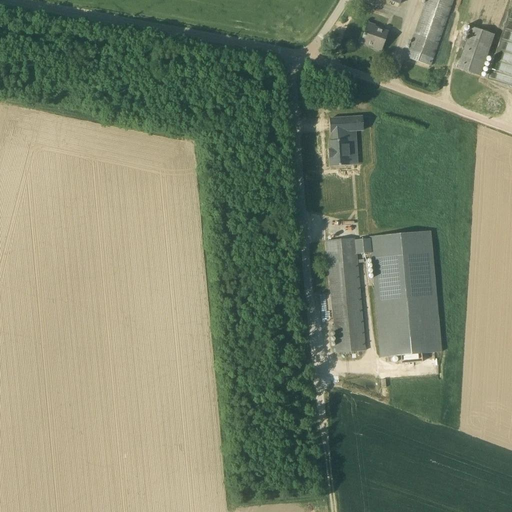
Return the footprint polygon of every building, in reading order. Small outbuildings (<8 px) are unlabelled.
[(452,0),(425,0),(404,62),(428,71),(452,0)] [(374,28),(375,26),(367,24),(360,43),(381,50),(387,32),(374,28)] [(494,35),(472,27),(458,69),(480,76),(484,67),(494,35)] [(511,32),(495,82),(511,87),(511,32)] [(362,117),(329,119),(330,133),(332,133),(332,141),(328,142),(329,151),(328,151),(328,158),(329,158),(330,167),(349,166),(348,150),(352,150),(351,132),(363,131),(362,117)] [(354,239),(326,241),(336,354),(365,351),(356,255),(371,254),(380,357),(400,356),(401,363),(421,362),(421,354),(440,352),(430,232),(369,237),(369,239),(354,241),(354,239)]
